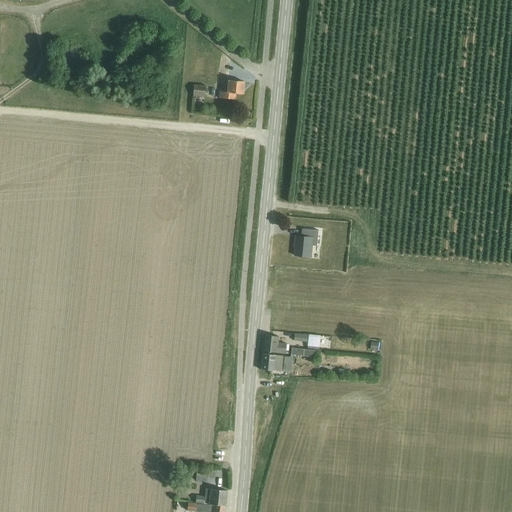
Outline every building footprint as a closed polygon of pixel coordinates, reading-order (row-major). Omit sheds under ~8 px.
[(243,94),(244,82),(228,80),(227,92),(220,92),(219,98),(235,100),(235,94),(243,94)] [(205,97),(206,86),(194,85),(193,96),(205,97)] [(296,244),(295,256),(311,257),(312,246),(317,246),(319,230),(302,229),(302,236),(296,236),(295,244),(296,244)] [(264,335),(262,351),(285,354),(286,344),(278,343),(278,337),(264,335)] [(290,355),(315,357),(316,350),(291,348),(290,355)] [(262,354),(261,370),(273,371),(281,371),(283,356),(262,354)] [(213,432),(212,439),(222,441),(224,434),(213,432)] [(196,480),(207,481),(208,469),(197,468),(196,480)] [(196,496),(196,503),(225,506),(227,491),(210,489),(206,488),(205,497),(196,496)] [(188,502),(187,510),(195,511),(200,511),(224,511),(225,506),(196,503),(188,502)]
